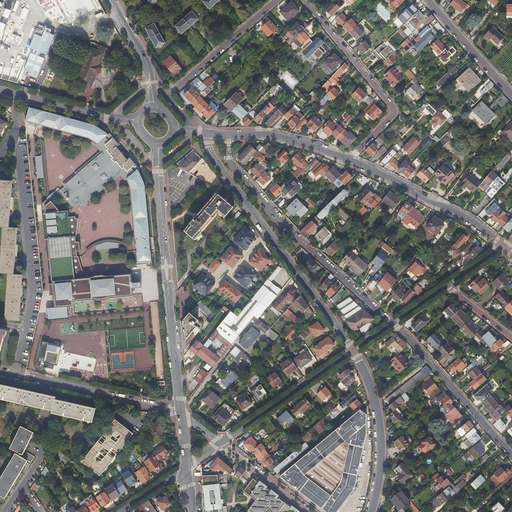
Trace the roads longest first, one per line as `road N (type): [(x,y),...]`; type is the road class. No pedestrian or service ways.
road 1 (residential): [(158,143),(180,411)]
road 2 (residential): [(352,350),(211,153),(206,133)]
road 3 (residential): [(228,134),(229,160),(297,238),(391,322)]
road 4 (residential): [(304,0),(392,107),(348,159)]
road 5 (residential): [(0,371),(180,411)]
road 6 (residential): [(391,322),(511,455)]
road 7 (residential): [(348,159),(465,217),(503,246)]
road 8 (residential): [(371,511),(381,441),(352,350)]
road 9 (residential): [(352,350),(219,443)]
road 10 (residential): [(150,90),(173,90),(276,0)]
road 11 (residential): [(0,89),(137,119)]
road 12 (residential): [(427,0),(511,95)]
road 13 (residential): [(228,134),(273,134),(348,159)]
